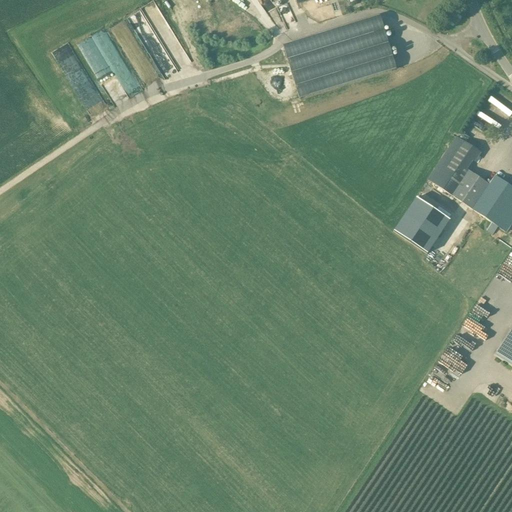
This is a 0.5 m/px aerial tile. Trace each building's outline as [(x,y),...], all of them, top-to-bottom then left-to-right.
[(286,3),(270,12),(281,33),(298,24),(286,3)] [(134,15),(137,25),(147,21),(144,12),(134,15)] [(381,27),(373,30),(370,20),(284,47),(299,98),(394,68),(381,27)] [(151,56),(166,79),(190,64),(169,30),(156,38),(163,49),(151,56)] [(478,116),(500,134),(511,120),(498,108),(502,104),(494,97),(478,116)] [(427,181),(506,233),(511,222),(511,189),(493,177),(488,186),(467,172),(479,153),(456,138),(427,181)] [(410,207),(393,232),(426,255),(444,229),(449,221),(416,198),(410,207)] [(471,243),(481,227),(476,224),(466,240),(471,243)] [(511,328),(494,355),(511,367),(511,328)]
